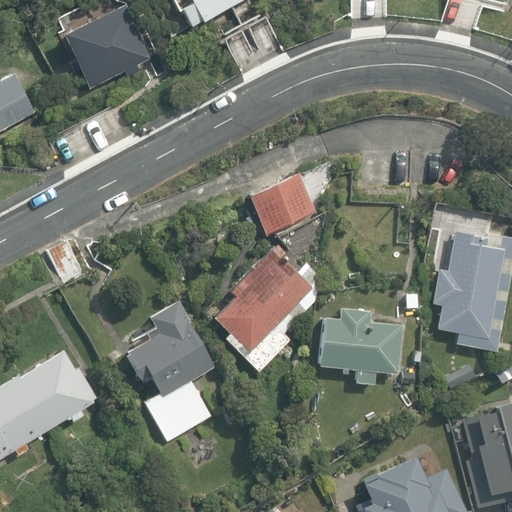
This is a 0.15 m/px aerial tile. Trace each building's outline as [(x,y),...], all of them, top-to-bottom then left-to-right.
[(268,22),(257,0),(179,0),(193,29),(211,20),(222,44),(268,22)] [(487,6),(463,0),(462,0),(456,26),(480,32),(487,6)] [(132,4),(68,35),(93,88),(158,57),(132,4)] [(25,73),(0,85),(0,136),(46,113),(25,73)] [(121,107),(52,140),(64,165),(132,132),(121,107)] [(306,175),(251,198),(268,237),(322,214),(306,175)] [(443,306),(440,331),(460,334),(458,344),(498,350),(511,253),(511,241),(456,233),(451,269),(442,268),(437,305),(443,306)] [(67,239),(45,250),(62,285),(84,275),(67,239)] [(225,338),(257,375),(292,344),(276,326),(314,293),(281,256),(234,296),(238,302),(218,319),(230,334),(225,338)] [(216,367),(182,299),(148,316),(160,339),(129,354),(144,384),(155,378),(163,395),(144,405),(163,443),(214,418),(195,378),(216,367)] [(399,376),(403,328),(369,325),(370,312),(343,309),(342,322),(325,320),(321,368),(357,372),(356,382),(376,384),(377,374),(399,376)] [(63,346),(0,384),(0,464),(98,404),(63,346)] [(467,458),(480,511),(483,511),(511,504),(511,416),(466,429),(473,456),(467,458)] [(466,511),(469,511),(450,467),(428,477),(418,452),(361,476),(373,505),(357,511),(466,511)]
